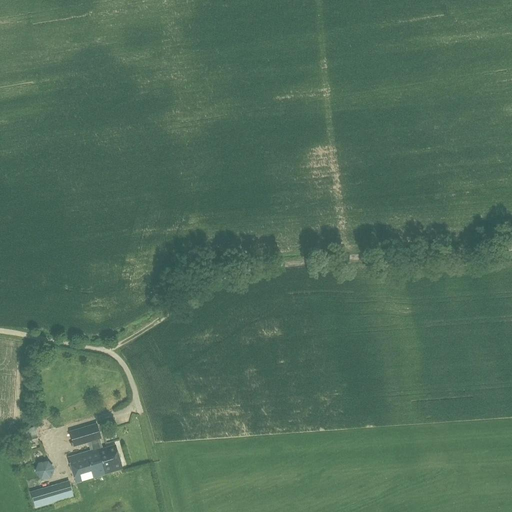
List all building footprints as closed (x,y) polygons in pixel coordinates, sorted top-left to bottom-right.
[(91,451),(69,458),(77,483),(106,474),(106,473),(123,468),(116,445),(103,449),(100,439),(101,439),(97,425),(70,432),(74,447),(89,442),(91,451)] [(26,444),(38,441),(34,426),(23,432),(26,444)] [(34,450),(43,447),(41,441),(32,444),(34,450)] [(65,460),(53,462),(54,468),(65,467),(65,460)] [(54,498),(73,492),(70,481),(31,491),(36,508),(55,502),(54,498)]
